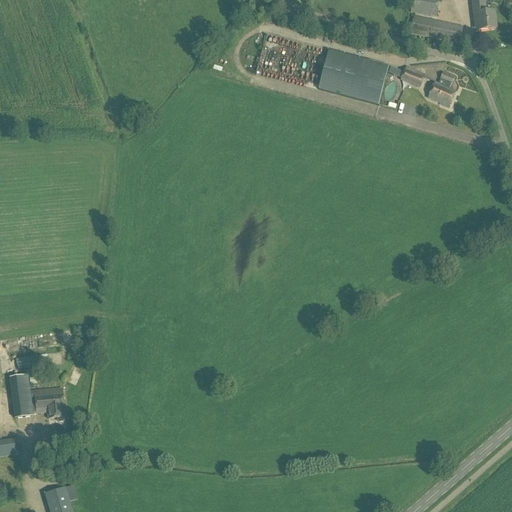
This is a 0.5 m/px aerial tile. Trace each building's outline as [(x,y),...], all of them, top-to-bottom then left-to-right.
[(413,0),(411,13),(437,18),(440,0),(413,0)] [(484,0),(473,0),(476,32),(496,30),(495,13),(485,14),(484,0)] [(510,7),(503,4),(501,11),(508,13),(510,7)] [(270,16),(269,21),(292,27),(293,22),(270,16)] [(414,17),(410,34),(440,40),(440,41),(460,45),(464,27),(414,17)] [(329,52),(319,90),(379,106),(390,68),(329,52)] [(407,69),(401,82),(420,90),(426,76),(407,69)] [(444,73),(440,82),(443,83),(441,86),(450,90),(455,78),(444,73)] [(435,84),(429,99),(440,104),(440,105),(450,109),(457,93),(450,90),(441,86),(435,84)] [(85,341),(86,348),(93,347),(92,340),(85,341)] [(33,372),(2,377),(7,414),(6,414),(3,417),(4,428),(29,425),(27,416),(38,415),(35,393),(33,372)] [(62,390),(35,393),(38,415),(52,413),(52,417),(57,416),(57,419),(59,420),(63,420),(64,418),(64,415),(65,415),(62,390)] [(18,440),(0,442),(0,459),(20,457),(18,440)] [(65,443),(41,445),(43,460),(67,457),(65,443)] [(73,488),(45,496),(50,511),(72,511),(70,503),(77,501),(73,488)]
